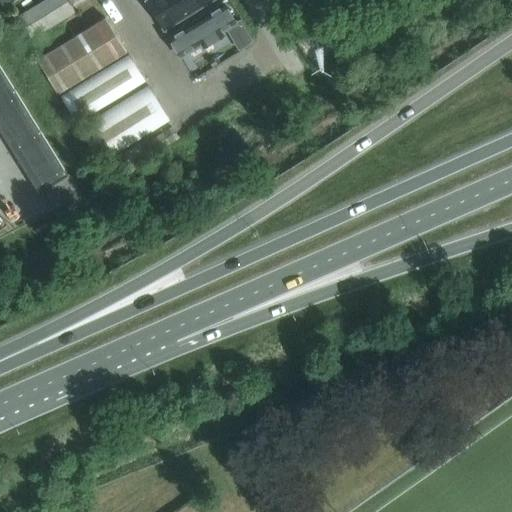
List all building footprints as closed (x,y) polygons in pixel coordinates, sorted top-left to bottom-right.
[(43,0),(18,15),(31,37),(75,11),(67,0),(43,0)] [(155,14),(164,29),(210,0),(147,0),(147,1),(155,14)] [(235,23),(224,4),(222,5),(169,37),(180,56),(201,44),(203,47),(223,35),(221,31),(227,28),(233,24),(235,23)] [(37,60),(58,94),(126,52),(105,17),(37,60)] [(233,24),(227,28),(233,38),(246,30),(240,20),(235,23),(233,24)] [(77,122),(145,80),(129,54),(60,96),(77,122)] [(0,128),(39,192),(37,192),(34,194),(35,196),(68,176),(67,174),(0,66),(0,128)] [(101,162),(169,119),(148,85),(79,127),(101,162)]
